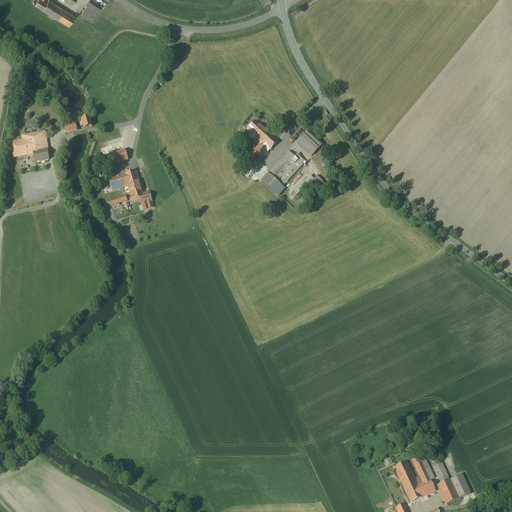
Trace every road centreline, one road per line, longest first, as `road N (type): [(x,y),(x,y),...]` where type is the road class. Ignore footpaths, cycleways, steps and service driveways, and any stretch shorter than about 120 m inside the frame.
road 1 (unclassified): [(282,8),(199,32),(172,29),(134,121),(61,139),(54,200),(0,215)]
road 2 (tertiary): [(282,8),(303,66),(385,187),(511,284)]
